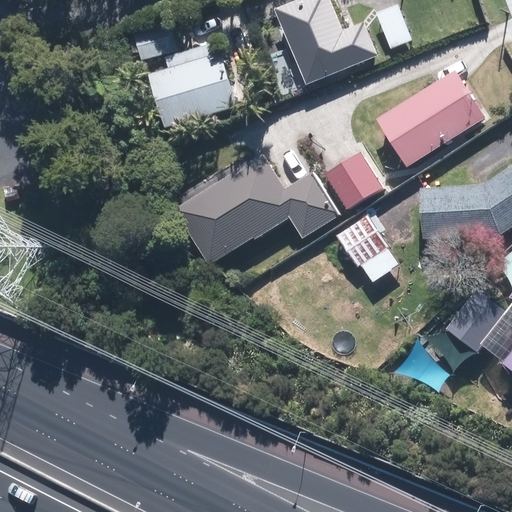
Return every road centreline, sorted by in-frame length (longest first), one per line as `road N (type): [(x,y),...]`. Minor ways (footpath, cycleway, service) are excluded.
road 1 (motorway): [(0,366),(375,511)]
road 2 (motorway): [(0,388),(248,511)]
